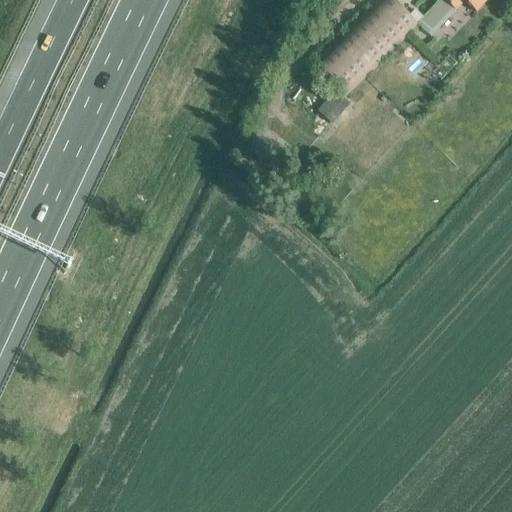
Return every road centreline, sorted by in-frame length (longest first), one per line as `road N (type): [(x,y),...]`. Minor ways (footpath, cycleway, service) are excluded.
road 1 (motorway): [(0,312),(145,0)]
road 2 (motorway): [(70,0),(0,151)]
